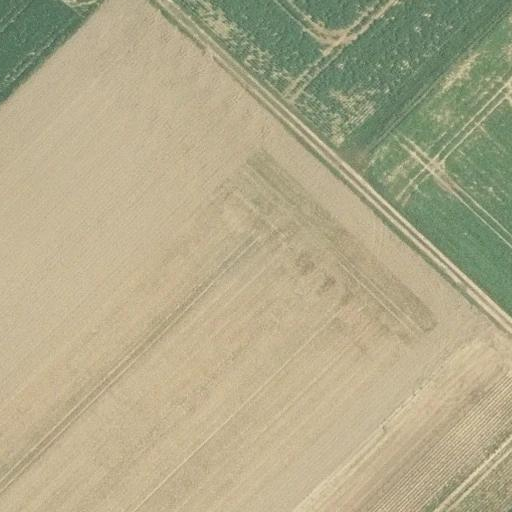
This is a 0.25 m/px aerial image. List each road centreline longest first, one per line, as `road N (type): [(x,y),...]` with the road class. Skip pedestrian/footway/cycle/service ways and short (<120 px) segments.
road 1 (track): [(511,335),(146,0)]
road 2 (track): [(511,24),(349,187)]
